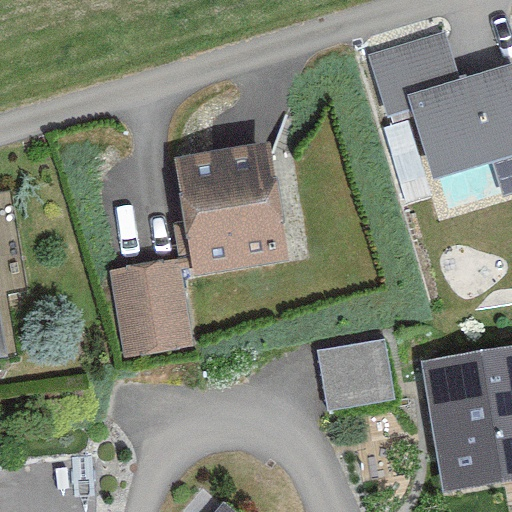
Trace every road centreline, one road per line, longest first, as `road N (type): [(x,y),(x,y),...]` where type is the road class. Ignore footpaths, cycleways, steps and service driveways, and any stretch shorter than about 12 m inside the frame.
road 1 (residential): [(0,113),(381,0)]
road 2 (residential): [(335,511),(305,448),(286,431),(235,420),(185,432),(158,465),(142,511)]
